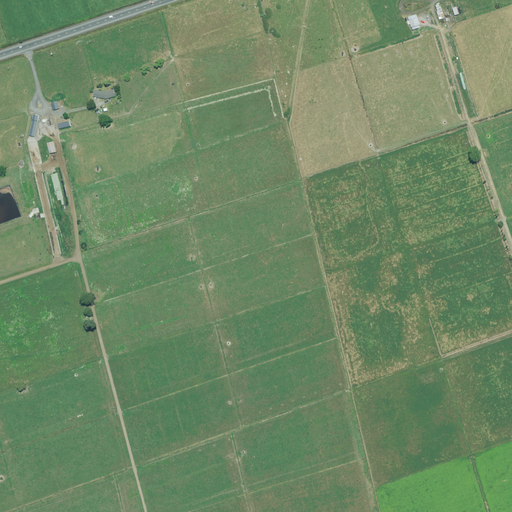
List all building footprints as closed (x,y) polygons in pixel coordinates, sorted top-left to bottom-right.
[(445,18),(440,3),(438,4),(438,5),(436,5),(438,11),(437,11),(440,20),(445,18)] [(420,25),(417,14),(408,17),(412,28),(420,25)] [(116,97),(114,91),(107,92),(95,90),(94,97),(107,99),(116,97)] [(60,108),(58,101),(52,103),(54,110),(60,108)] [(39,116),(34,115),(29,136),(35,137),(39,116)] [(56,152),(54,142),(48,143),(50,154),(56,152)]
